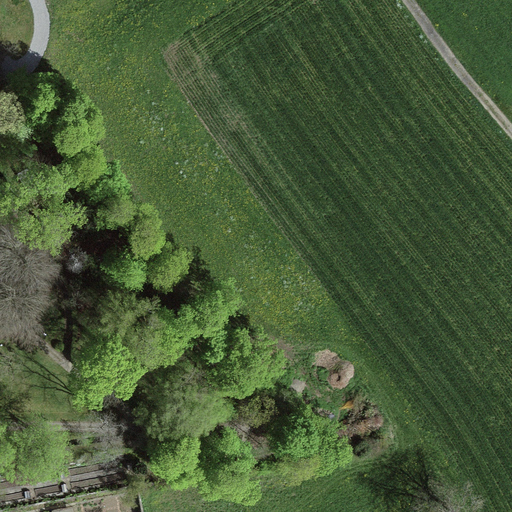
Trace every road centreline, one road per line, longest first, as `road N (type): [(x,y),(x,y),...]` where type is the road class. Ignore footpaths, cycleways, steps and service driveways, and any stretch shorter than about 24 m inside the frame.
road 1 (track): [(0,287),(25,338),(125,413),(127,430),(101,434),(0,420)]
road 2 (track): [(409,0),(511,131)]
